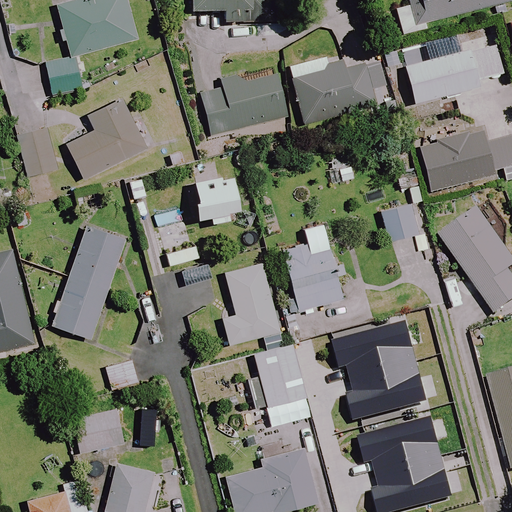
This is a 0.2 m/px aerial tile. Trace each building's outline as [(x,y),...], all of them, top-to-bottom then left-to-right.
[(123,0),(68,0),(53,4),(67,56),(134,39),(123,0)] [(272,10),(271,0),(187,0),(188,13),(272,10)] [(511,0),(409,0),(416,24),(511,0)] [(474,89),(465,52),(402,68),(411,105),(474,89)] [(344,59),(290,74),(305,125),(393,100),(382,60),(350,67),(344,59)] [(71,60),(42,67),(49,99),(78,92),(71,60)] [(279,69),(199,89),(211,136),(291,116),(279,69)] [(93,134),(65,148),(82,183),(146,152),(121,101),(86,118),(93,134)] [(55,171),(44,131),(17,138),(27,178),(55,171)] [(489,179),(479,132),(435,141),(435,144),(416,148),(425,193),(489,179)] [(349,164),(326,168),(329,186),(352,182),(349,164)] [(242,217),(233,166),(190,173),(198,224),(242,217)] [(389,244),(417,237),(408,202),(379,210),(389,244)] [(511,264),(482,207),(436,236),(493,315),(511,304),(511,264)] [(189,244),(183,222),(156,230),(161,251),(189,244)] [(132,238),(92,223),(56,323),(96,337),(132,238)] [(333,236),(285,248),(298,313),(351,300),(333,236)] [(0,355),(40,345),(16,245),(0,249),(0,355)] [(188,250),(162,257),(169,284),(195,278),(188,250)] [(259,264),(222,274),(233,315),(219,319),(226,347),(278,333),(259,264)] [(287,347),(249,359),(265,410),(303,398),(287,347)] [(134,384),(128,362),(101,369),(108,391),(134,384)] [(511,371),(484,379),(508,471),(511,469),(511,371)] [(71,380),(56,385),(61,403),(76,398),(71,380)] [(127,441),(120,407),(77,416),(84,450),(127,441)] [(340,436),(336,412),(314,415),(318,439),(340,436)] [(425,459),(430,458),(425,434),(406,439),(399,413),(354,424),(364,462),(322,473),(330,504),(366,496),(366,498),(430,482),(425,459)] [(221,477),(230,511),(294,511),(315,507),(299,448),(257,459),(260,467),(221,477)] [(157,470),(118,461),(106,511),(163,511),(149,508),(157,470)] [(92,511),(84,476),(67,480),(68,487),(30,496),(34,511),(92,511)]
